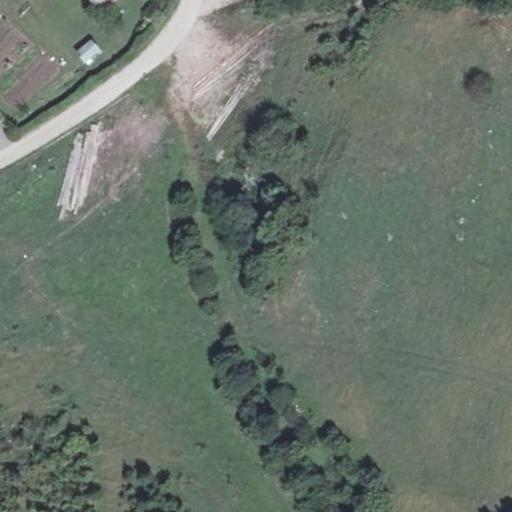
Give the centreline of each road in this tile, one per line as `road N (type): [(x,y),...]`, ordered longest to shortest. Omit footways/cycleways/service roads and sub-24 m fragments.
road 1 (track): [(186,15),(178,77),(197,214),(257,385),(342,511)]
road 2 (residential): [(0,159),(159,51),(189,0)]
road 3 (track): [(178,77),(83,161)]
road 4 (track): [(83,161),(0,248)]
